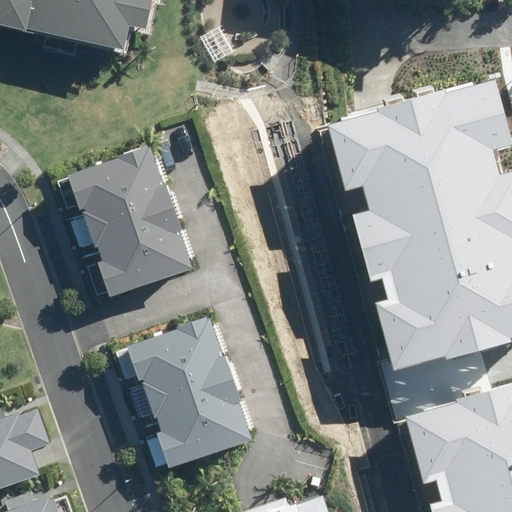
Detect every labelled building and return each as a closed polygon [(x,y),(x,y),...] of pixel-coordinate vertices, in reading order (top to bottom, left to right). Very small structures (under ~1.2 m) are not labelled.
[(0,0),(0,26),(8,28),(8,26),(106,48),(111,23),(127,27),(132,0),(0,0)] [(358,51),(358,31),(339,32),(337,0),(331,0),(318,1),(321,98),(343,97),(343,88),(380,87),(379,50),(358,51)] [(383,113),(325,128),(389,370),(511,337),(511,150),(494,84),(383,113)] [(84,261),(97,295),(133,283),(134,286),(142,283),(141,280),(178,267),(134,145),(132,146),(131,144),(103,154),(103,156),(54,174),(67,208),(70,207),(71,210),(67,212),(70,218),(63,220),(74,250),(84,247),(89,259),(84,261)] [(163,327),(114,345),(126,379),(130,377),(131,380),(128,382),(141,417),(143,416),(148,430),(144,432),(156,466),(237,436),(193,316),(192,317),(191,314),(162,325),(163,327)] [(511,511),(511,386),(403,415),(428,511),(511,511)] [(0,483),(29,474),(20,449),(39,442),(27,407),(8,413),(7,411),(0,413),(0,483)] [(323,511),(315,487),(245,511),(323,511)] [(0,511),(47,511),(41,496),(38,497),(38,495),(29,498),(26,491),(11,496),(12,499),(0,503),(2,508),(0,508),(0,511)]
